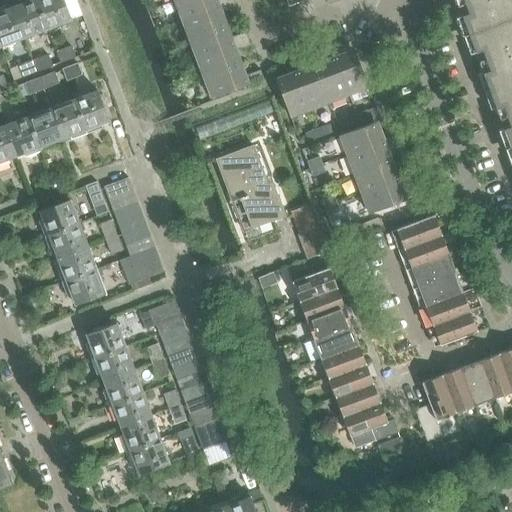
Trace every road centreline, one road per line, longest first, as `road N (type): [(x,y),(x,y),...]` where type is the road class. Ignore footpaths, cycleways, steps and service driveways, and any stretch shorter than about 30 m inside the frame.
road 1 (residential): [(511,274),(466,187),(403,0)]
road 2 (residential): [(77,511),(0,294)]
